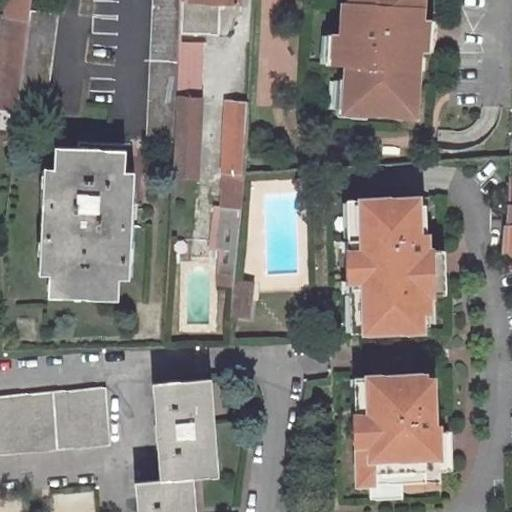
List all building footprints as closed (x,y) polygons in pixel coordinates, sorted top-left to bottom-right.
[(17,104),(31,7),(32,0),(8,0),(6,18),(3,19),(0,41),(0,104),(17,107),(17,104)] [(183,0),(158,0),(150,138),(176,140),(178,100),(181,44),(182,30),(183,0)] [(183,0),(182,30),(220,32),(221,0),(183,0)] [(343,3),(341,36),(339,66),(347,67),(346,81),(354,82),(353,113),(367,114),(383,115),(383,113),(414,114),(416,86),(418,50),(413,50),(415,22),(420,22),(421,0),(359,0),(359,4),(346,3),(343,3)] [(45,107),(59,10),(31,7),(17,104),(45,107)] [(415,22),(413,50),(418,50),(431,51),(433,22),(420,22),(415,22)] [(327,35),(325,66),(339,66),(341,36),(327,35)] [(181,44),(178,100),(202,101),(204,45),(181,44)] [(354,82),(346,81),(341,81),(339,116),(367,118),(367,114),(353,113),(354,82)] [(198,181),(202,101),(178,100),(176,140),(174,180),(198,181)] [(222,208),(215,208),(212,249),(223,250),(220,285),(236,286),(236,281),(236,277),(245,173),(248,102),(228,101),(222,208)] [(124,150),(53,147),(52,166),(47,165),(45,191),(51,192),(49,219),(44,219),(41,274),(46,275),(46,295),(116,298),(117,278),(123,278),(124,239),(119,238),(121,211),(126,211),(129,171),(123,170),(124,150)] [(362,239),(364,280),(367,333),(424,329),(424,310),(430,310),(429,295),(432,295),(432,292),(430,249),(430,247),(427,247),(427,233),(424,233),(424,231),(420,231),(419,197),(360,200),(362,239)] [(362,239),(360,200),(348,201),(350,240),(362,239)] [(364,280),(362,239),(350,240),(350,253),(347,253),(349,281),(352,280),(364,280)] [(430,249),(432,292),(445,291),(443,248),(430,249)] [(352,280),(355,333),(367,333),(364,280),(352,280)] [(236,286),(233,317),(251,318),(255,282),(236,281),(236,286)] [(369,415),(371,443),(371,458),(377,458),(378,497),(403,496),(403,490),(402,481),(442,480),(442,470),(441,432),(441,426),(436,426),(435,410),(433,411),(433,407),(429,407),(429,374),(369,376),(369,415)] [(356,376),(357,416),(369,415),(369,376),(356,376)] [(207,377),(152,380),(159,472),(132,475),(135,511),(191,511),(189,471),(213,469),(207,377)] [(0,451),(107,441),(102,383),(0,391),(0,451)] [(354,416),(355,443),(358,443),(371,443),(369,415),(357,416),(354,416)] [(454,470),(453,431),(441,432),(442,470),(454,470)] [(358,443),(359,482),(371,482),(371,497),(378,497),(377,458),(371,458),(371,443),(358,443)] [(403,490),(442,489),(442,480),(402,481),(403,490)]
